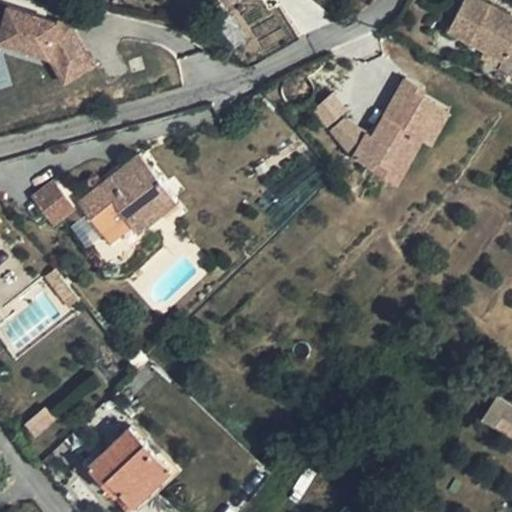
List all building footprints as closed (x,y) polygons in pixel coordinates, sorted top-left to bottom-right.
[(511,13),(485,0),(463,0),(449,30),(485,48),(481,56),(511,71),(511,13)] [(6,4),(0,5),(0,42),(6,41),(57,55),(74,81),(103,62),(78,25),(6,4)] [(430,89),(411,78),(378,136),(372,133),(358,157),(375,167),(374,168),(400,183),(426,139),(435,144),(454,111),(427,95),(430,89)] [(312,111),(327,128),(348,109),(332,92),(312,111)] [(122,209),(126,214),(136,207),(148,223),(178,200),(140,152),(79,201),(99,227),(122,209)] [(55,179),(33,197),(53,222),(75,205),(55,179)] [(122,209),(99,227),(103,232),(106,230),(124,217),(126,214),(122,209)] [(133,229),(124,217),(106,230),(116,243),(133,229)] [(64,297),(73,290),(56,268),(46,275),(64,297)] [(71,306),(81,299),(73,290),(64,297),(71,306)] [(154,374),(143,363),(137,369),(132,373),(143,384),(154,374)] [(129,397),(143,384),(132,373),(119,386),(129,397)] [(511,404),(498,394),(482,418),(494,425),(502,414),(511,420),(511,404)] [(112,486),(117,482),(136,501),(172,466),(131,424),(91,463),(112,486)]
